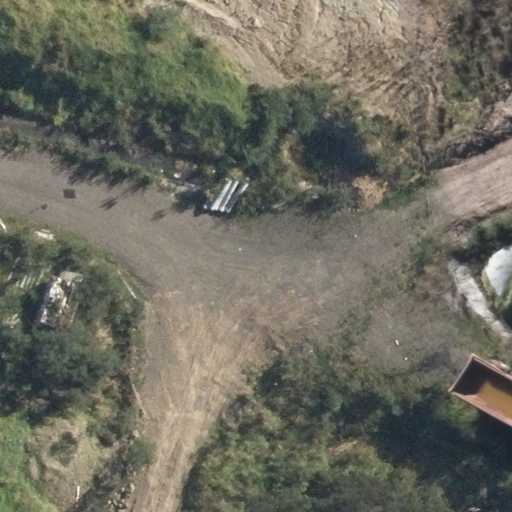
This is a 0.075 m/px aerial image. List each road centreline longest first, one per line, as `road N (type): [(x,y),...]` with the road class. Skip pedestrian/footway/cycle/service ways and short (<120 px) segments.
road 1 (track): [(0,175),(511,295)]
road 2 (track): [(145,511),(190,367),(210,229)]
